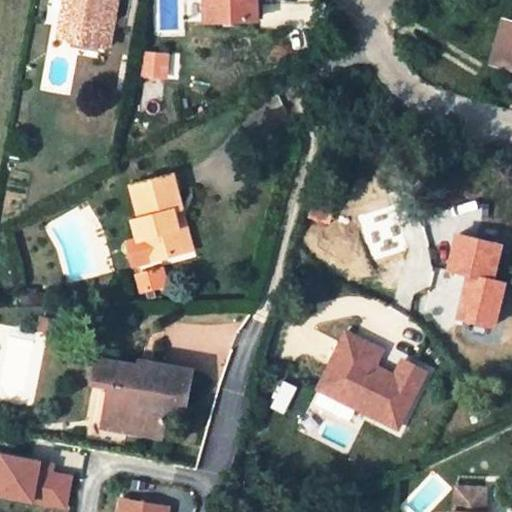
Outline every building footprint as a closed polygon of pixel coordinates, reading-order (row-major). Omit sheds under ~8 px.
[(63,0),(56,37),(67,39),(74,0),(63,0)] [(74,0),(67,39),(109,47),(117,0),(74,0)] [(203,0),(204,20),(256,20),(255,0),(203,0)] [(511,27),(501,25),(491,63),(511,68),(511,27)] [(165,54),(141,52),(140,75),(164,76),(165,54)] [(123,239),(129,266),(194,250),(183,208),(181,209),(168,171),(125,184),(133,215),(123,218),(129,237),(123,239)] [(161,267),(133,275),(137,290),(165,282),(161,267)] [(346,333),(335,354),(317,388),(394,426),(415,387),(372,365),(380,350),(346,333)] [(93,381),(111,384),(106,410),(130,414),(127,430),(158,436),(163,412),(180,415),(189,370),(155,364),(153,375),(139,372),(139,368),(96,360),(93,381)] [(153,375),(155,364),(140,361),(139,368),(139,372),(153,375)] [(127,430),(130,414),(106,410),(103,425),(127,430)] [(52,463),(0,453),(0,494),(64,506),(70,475),(50,472),(52,463)] [(489,511),(490,488),(461,487),(459,511),(489,511)] [(165,511),(167,506),(120,498),(117,511),(165,511)]
